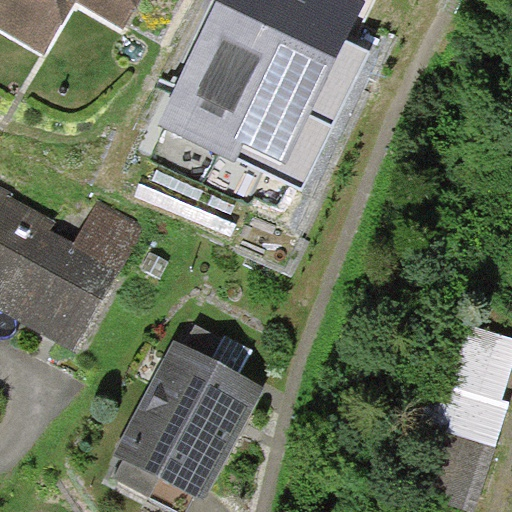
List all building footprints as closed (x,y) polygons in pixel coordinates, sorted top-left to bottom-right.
[(0,0),(0,26),(46,53),(74,5),(124,34),(143,0),(0,0)] [(228,0),(148,165),(248,214),(267,174),(304,192),(372,52),(349,41),(365,6),(356,2),(356,0),(228,0)] [(140,228),(91,203),(67,248),(40,234),(45,226),(4,204),(8,197),(0,192),(0,321),(70,358),(140,228)] [(468,511),(511,351),(511,342),(442,324),(395,500),(438,511),(468,511)] [(254,391),(169,345),(108,456),(193,502),(254,391)]
